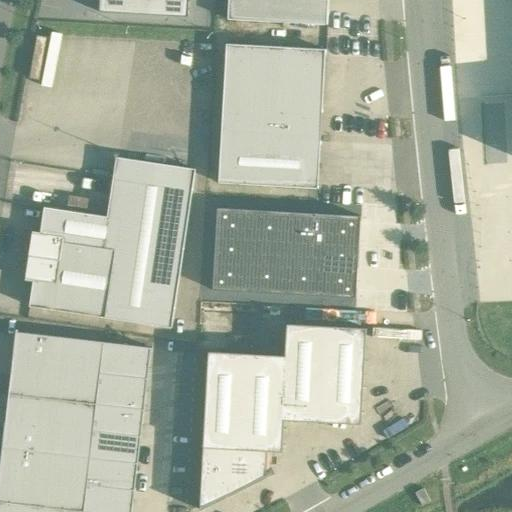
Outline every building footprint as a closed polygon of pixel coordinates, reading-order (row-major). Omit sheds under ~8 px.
[(100,0),(99,12),(188,17),(189,0),(100,0)] [(228,0),(228,20),(327,26),(328,0),(228,0)] [(226,44),(218,184),(318,189),(326,50),(226,44)] [(200,99),(209,100),(211,62),(202,62),(200,99)] [(26,281),(33,282),(30,306),(173,328),(196,170),(117,158),(108,218),(45,208),(42,233),(33,232),(33,234),(35,234),(31,256),(30,255),(29,258),(32,258),(28,279),(26,279),(26,281)] [(63,195),(61,208),(99,211),(100,199),(63,195)] [(218,208),(213,290),(357,299),(361,216),(218,208)] [(498,334),(511,333),(511,309),(496,310),(498,334)] [(269,452),(283,452),(285,420),(361,425),(367,329),(288,324),(286,356),(209,352),(201,510),(199,510),(199,511),(271,490),(270,485),(267,486),(269,452)] [(131,511),(150,348),(18,332),(18,330),(17,330),(14,356),(15,356),(16,355),(22,356),(14,425),(7,424),(8,423),(6,423),(0,473),(2,473),(2,472),(9,473),(3,511),(131,511)] [(424,489),(416,493),(423,506),(430,501),(424,489)]
